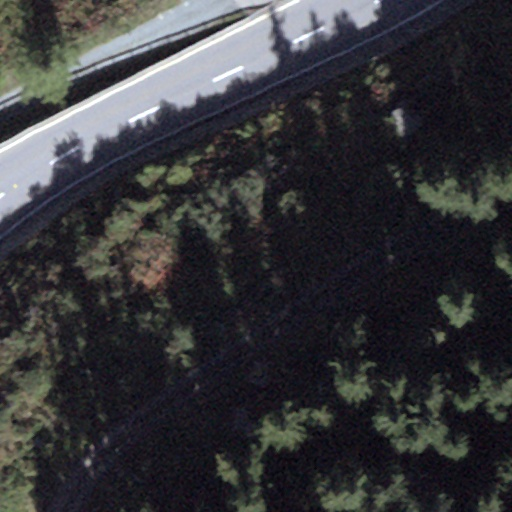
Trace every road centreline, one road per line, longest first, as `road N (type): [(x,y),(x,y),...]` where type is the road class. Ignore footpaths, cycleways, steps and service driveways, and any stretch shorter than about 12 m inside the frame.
road 1 (track): [(511,196),(363,271),(194,378),(93,470),(72,511)]
road 2 (primary): [(0,200),(71,152),(379,0)]
